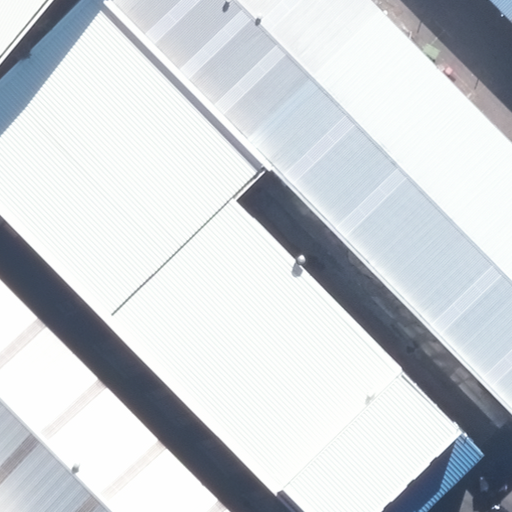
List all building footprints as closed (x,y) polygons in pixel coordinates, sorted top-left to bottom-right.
[(0,0),(0,67),(63,0),(0,0)] [(511,449),(511,143),(368,0),(127,0),(89,39),(507,454),(511,449)] [(511,0),(419,0),(511,92),(511,0)] [(82,33),(0,115),(0,226),(288,511),(449,511),(507,454),(89,39),(82,33)] [(225,511),(0,289),(0,511),(225,511)]
